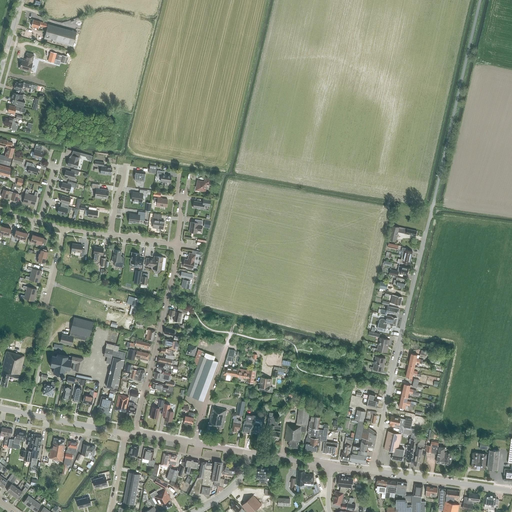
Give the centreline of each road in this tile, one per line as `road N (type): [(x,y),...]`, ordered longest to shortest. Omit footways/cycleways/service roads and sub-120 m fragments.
road 1 (residential): [(371,471),(436,187)]
road 2 (unclassified): [(436,187),(480,0)]
road 3 (residential): [(136,431),(174,266)]
road 4 (secondary): [(511,491),(371,471)]
road 5 (secondary): [(125,434),(0,408)]
